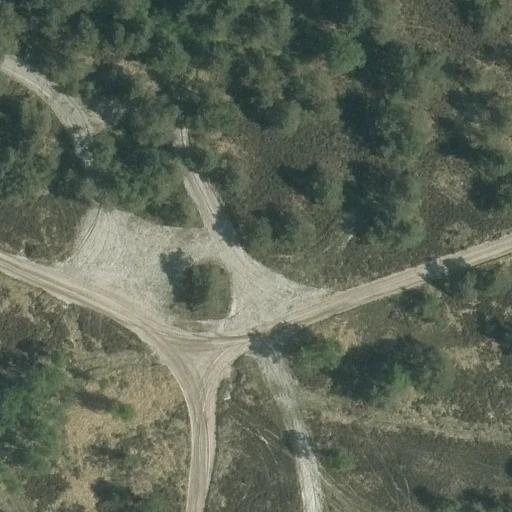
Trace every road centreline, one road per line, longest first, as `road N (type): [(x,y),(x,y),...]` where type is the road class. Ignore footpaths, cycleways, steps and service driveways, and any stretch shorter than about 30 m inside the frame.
road 1 (unknown): [(511,243),(193,360)]
road 2 (unknown): [(0,266),(172,337),(193,360)]
road 3 (unknown): [(189,511),(193,360)]
